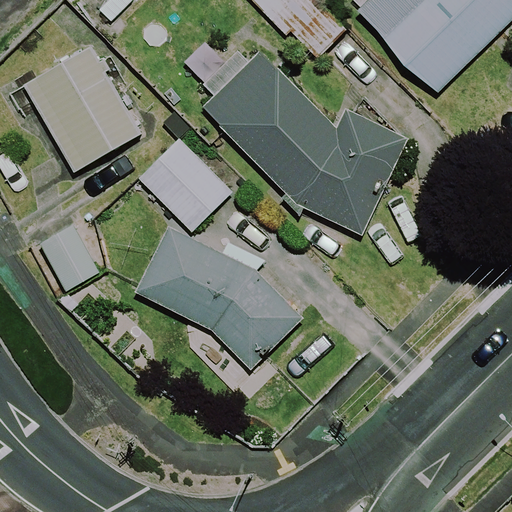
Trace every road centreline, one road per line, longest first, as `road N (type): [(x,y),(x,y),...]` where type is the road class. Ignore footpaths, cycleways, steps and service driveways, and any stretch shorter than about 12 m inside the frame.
road 1 (residential): [(511,353),(358,511)]
road 2 (trunk): [(0,422),(104,511)]
